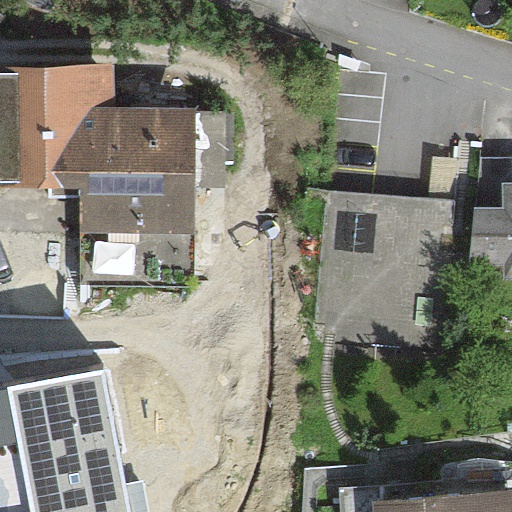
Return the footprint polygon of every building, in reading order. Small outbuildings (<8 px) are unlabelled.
[(106,73),(26,73),(26,178),(88,178),(88,247),(192,247),(191,117),(106,117),(106,73)] [(511,189),(510,189),(510,208),(485,208),(484,253),(509,253),(509,274),(511,274),(511,189)] [(23,279),(71,279),(71,236),(23,236),(23,279)] [(125,511),(101,376),(0,393),(0,511),(125,511)] [(511,511),(511,499),(383,507),(383,511),(511,511)]
